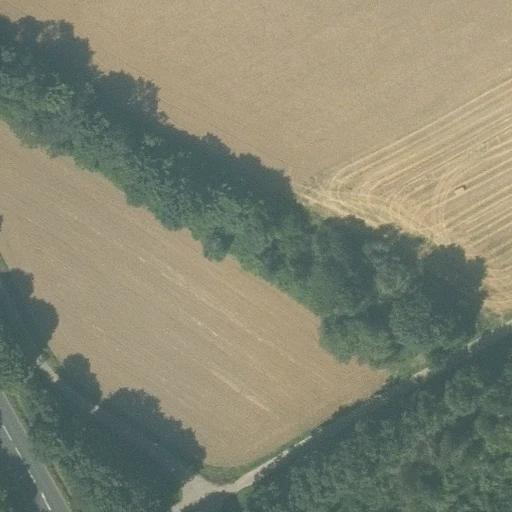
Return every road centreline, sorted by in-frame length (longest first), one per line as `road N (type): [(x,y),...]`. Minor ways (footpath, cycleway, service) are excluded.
road 1 (track): [(178,511),(511,327)]
road 2 (track): [(210,511),(167,459),(46,373),(0,291)]
